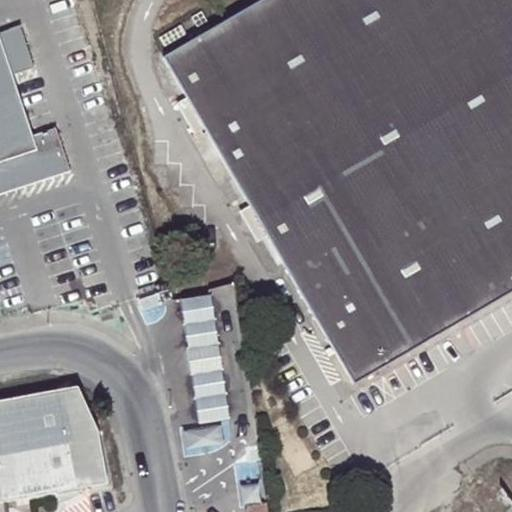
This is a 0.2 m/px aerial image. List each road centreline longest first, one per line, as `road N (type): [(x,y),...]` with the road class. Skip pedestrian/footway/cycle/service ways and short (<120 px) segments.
road 1 (unclassified): [(167,511),(143,426),(106,352),(62,344),(0,352)]
road 2 (unknown): [(163,492),(231,455),(242,438),(247,420),(231,299)]
